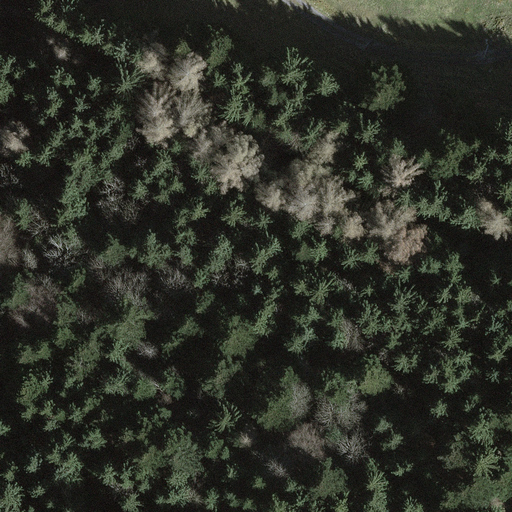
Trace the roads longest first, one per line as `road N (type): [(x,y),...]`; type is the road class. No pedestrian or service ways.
road 1 (track): [(0,1),(254,131),(352,193),(511,238)]
road 2 (track): [(511,53),(409,57),(343,34),(292,0)]
